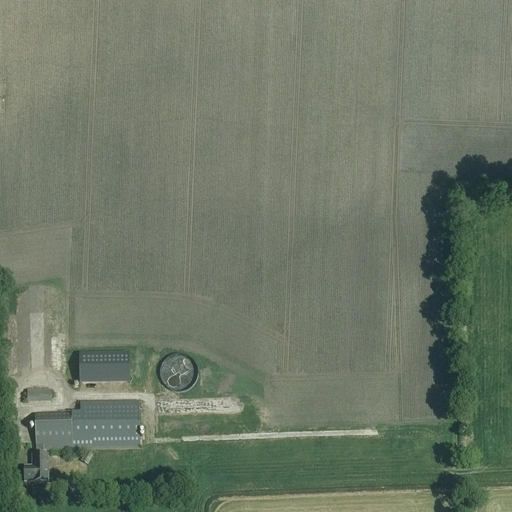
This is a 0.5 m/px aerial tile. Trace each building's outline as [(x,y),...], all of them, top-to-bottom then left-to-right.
[(79,354),(80,385),(129,385),(129,354),(79,354)] [(174,371),(171,386),(192,389),(196,365),(185,363),(184,373),(174,371)] [(56,390),(30,390),(30,401),(56,402),(56,390)] [(44,453),(73,452),(140,450),(139,402),(81,403),(81,415),(72,415),(36,416),(37,458),(33,458),(33,469),(25,470),(26,483),(34,483),(34,485),(49,485),(49,458),(44,458),(44,453)] [(86,453),(82,461),(89,464),(92,457),(86,453)]
